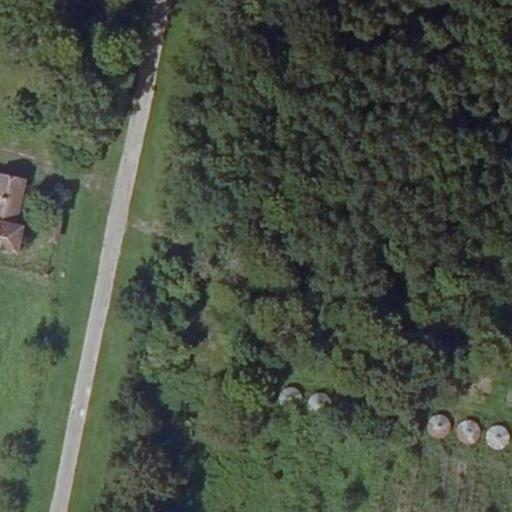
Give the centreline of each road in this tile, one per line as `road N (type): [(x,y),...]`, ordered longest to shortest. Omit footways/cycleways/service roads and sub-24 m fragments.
road 1 (track): [(511,421),(312,387),(225,363),(203,340),(188,273),(170,243),(147,231),(107,238)]
road 2 (unclassified): [(115,196),(50,511)]
road 3 (unclassified): [(154,0),(115,196)]
road 4 (residential): [(115,196),(0,152)]
